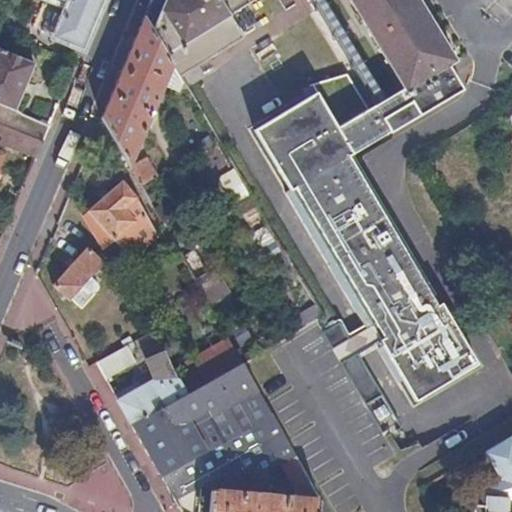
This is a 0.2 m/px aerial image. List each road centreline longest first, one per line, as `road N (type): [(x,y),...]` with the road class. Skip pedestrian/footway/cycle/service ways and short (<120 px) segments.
road 1 (tertiary): [(124,0),(0,287)]
road 2 (residential): [(53,332),(142,493),(144,511)]
